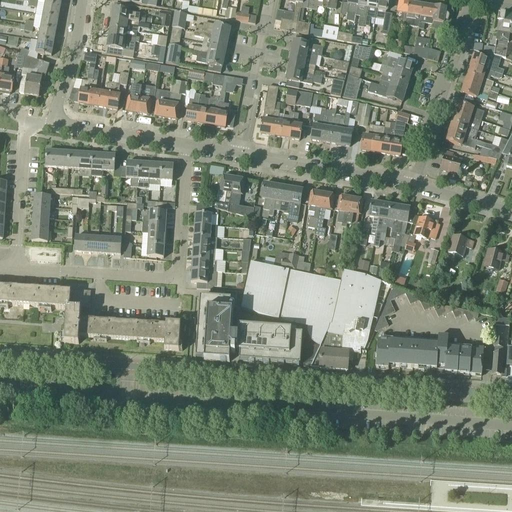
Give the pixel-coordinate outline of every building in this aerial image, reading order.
[(284,13),(277,11),(275,22),(281,23),(280,31),(297,34),(299,24),(301,10),(302,10),(302,9),(303,0),(289,0),(290,0),(292,4),(296,5),(293,22),(283,21),(284,13)] [(303,0),(302,9),(305,9),(312,10),(313,0),(303,0)] [(317,7),(323,8),(324,0),(313,0),(312,10),(317,11),(317,7)] [(324,0),(323,8),(328,9),(336,10),(337,0),(324,0)] [(356,16),(358,0),(348,0),(348,5),(342,4),(340,15),(346,16),(347,14),(356,16)] [(364,27),(365,19),(368,0),(358,0),(356,16),(356,17),(360,17),(358,28),(364,29),(364,27)] [(378,0),(368,0),(365,19),(364,27),(369,28),(371,18),(375,19),(378,0)] [(388,0),(378,0),(375,19),(384,21),(382,35),(388,36),(392,15),(385,14),(386,11),(387,12),(388,0)] [(399,25),(406,26),(409,4),(410,0),(407,0),(399,0),(398,13),(401,14),(399,25)] [(130,6),(115,4),(114,10),(113,10),(112,19),(145,25),(146,17),(134,15),(134,13),(129,12),(130,6)] [(422,6),(409,4),(406,26),(419,29),(422,6)] [(43,17),(58,20),(60,8),(45,5),(43,17)] [(435,8),(422,6),(419,29),(419,30),(423,30),(424,24),(433,25),(435,8)] [(447,34),(452,17),(453,14),(452,11),(450,9),(447,7),(444,7),(444,8),(446,8),(445,10),(435,8),(433,25),(433,26),(433,29),(447,34)] [(160,11),(159,18),(163,19),(162,27),(169,28),(171,13),(160,11)] [(172,29),(182,30),(184,31),(187,15),(174,13),(172,29)] [(256,17),(248,16),(241,14),(237,14),(235,21),(248,23),(248,24),(254,25),(256,17)] [(503,58),(506,59),(511,20),(511,17),(504,16),(502,14),(498,17),(500,19),(494,56),(503,58)] [(56,32),(58,20),(43,17),(41,30),(56,32)] [(148,30),(149,25),(145,25),(112,19),(111,29),(137,33),(138,28),(148,30)] [(197,26),(195,32),(228,39),(230,30),(204,24),(203,28),(197,26)] [(310,25),(302,24),(299,24),(297,34),(308,36),(310,26),(309,26),(310,25)] [(323,27),(321,39),(337,41),(338,34),(339,29),(323,27)] [(111,29),(109,39),(138,44),(139,39),(136,38),(137,33),(111,29)] [(171,39),(180,41),(182,30),(172,29),(171,39)] [(54,45),(56,32),(41,30),(38,42),(54,45)] [(226,49),(228,39),(195,32),(194,37),(204,39),(203,45),(226,49)] [(338,34),(337,41),(352,44),(353,38),(353,37),(338,34)] [(160,47),(165,48),(166,48),(167,38),(159,37),(157,46),(161,47),(160,47)] [(147,45),(138,44),(109,39),(108,49),(107,55),(122,58),(123,51),(145,55),(147,45)] [(169,46),(181,48),(181,47),(179,47),(180,41),(171,39),(170,46),(169,46)] [(427,61),(429,50),(430,41),(417,39),(416,49),(415,49),(415,54),(415,58),(427,61)] [(51,57),(54,45),(38,42),(36,55),(45,57),(45,56),(51,57)] [(317,58),(318,57),(321,57),(323,48),(294,42),(292,52),(317,58)] [(224,58),(226,49),(203,45),(202,49),(194,48),(193,52),(224,58)] [(166,65),(178,67),(181,48),(169,46),(166,65)] [(356,48),(353,59),(356,60),(365,62),(368,50),(356,48)] [(20,55),(24,56),(28,58),(31,53),(22,49),(20,55)] [(429,50),(427,61),(438,63),(441,53),(429,50)] [(224,58),(193,52),(192,57),(197,58),(196,63),(207,65),(208,66),(207,72),(221,74),(222,68),(224,58)] [(292,52),(290,62),(315,67),(317,58),(292,52)] [(24,56),(20,55),(18,54),(15,69),(22,70),(24,56)] [(84,63),(93,65),(95,65),(97,56),(85,54),(84,63)] [(23,70),(18,94),(39,98),(42,80),(45,80),(50,65),(39,62),(28,58),(24,56),(22,70),(23,70)] [(471,66),(502,76),(504,72),(498,70),(499,65),(474,56),(471,66)] [(383,62),(381,67),(411,76),(414,66),(388,58),(387,63),(383,62)] [(0,83),(0,91),(4,92),(4,94),(4,95),(9,96),(10,95),(10,94),(12,94),(14,79),(8,78),(9,69),(7,69),(8,62),(4,61),(0,83)] [(315,67),(290,62),(288,71),(320,78),(320,73),(314,72),(315,67)] [(349,65),(341,63),(335,62),(333,70),(346,73),(349,65)] [(146,65),(145,72),(159,74),(160,68),(146,65)] [(490,77),(495,79),(499,80),(501,79),(502,76),(471,66),(468,75),(489,82),(490,77)] [(411,76),(381,67),(379,73),(383,75),(382,77),(408,85),(411,76)] [(362,71),(351,68),(348,77),(359,80),(362,71)] [(95,71),(94,76),(88,106),(98,108),(100,93),(95,92),(97,82),(98,77),(99,72),(95,71)] [(203,83),(204,81),(205,74),(190,71),(188,78),(196,80),(196,81),(203,83)] [(299,90),(300,84),(301,83),(309,85),(311,86),(312,83),(321,85),(322,78),(320,78),(288,71),(286,81),(287,81),(286,87),(299,90)] [(120,97),(119,96),(120,91),(118,91),(119,86),(126,87),(128,75),(120,73),(120,76),(114,75),(108,110),(118,111),(120,97)] [(98,108),(108,110),(114,75),(113,75),(109,74),(105,94),(100,93),(98,108)] [(214,76),(205,74),(204,81),(203,83),(213,85),(212,86),(213,86),(214,76)] [(82,82),(79,103),(78,105),(88,106),(94,76),(88,75),(87,82),(82,82)] [(135,76),(130,75),(129,75),(128,75),(126,87),(128,87),(132,88),(132,87),(134,87),(136,76),(135,76)] [(465,85),(490,93),(493,86),(493,84),(489,82),(468,75),(465,85)] [(213,86),(222,88),(225,78),(214,76),(213,86)] [(359,80),(348,77),(343,99),(356,102),(358,91),(361,81),(359,80)] [(382,77),(379,87),(405,95),(408,85),(382,77)] [(225,78),(222,88),(221,93),(226,94),(227,85),(234,86),(235,80),(225,78)] [(344,83),(335,81),(332,96),(340,98),(344,83)] [(405,95),(379,87),(371,84),(368,93),(402,104),(405,95)] [(477,99),(487,102),(488,99),(495,101),(497,96),(490,93),(465,85),(461,94),(477,99)] [(138,115),(142,89),(137,88),(134,87),(132,87),(132,88),(130,98),(127,113),(138,115)] [(142,89),(138,115),(147,116),(150,102),(154,102),(156,89),(142,87),(142,89)] [(279,89),(268,87),(260,135),(270,137),(276,103),(278,91),(279,89)] [(285,106),(295,108),(297,93),(288,91),(287,93),(288,93),(285,106)] [(170,94),(166,93),(165,97),(160,96),(161,92),(156,92),(154,103),(159,104),(156,118),(166,119),(170,94)] [(219,101),(215,128),(225,129),(225,127),(233,128),(235,116),(228,114),(229,105),(224,105),(224,102),(226,94),(221,93),(220,100),(219,101)] [(310,106),(311,106),(312,95),(297,93),(295,108),(295,106),(310,109),(310,106)] [(176,121),(180,95),(170,94),(166,119),(176,121)] [(186,123),(196,124),(201,96),(195,95),(194,101),(190,100),(186,123)] [(205,97),(201,96),(196,124),(206,126),(210,98),(210,101),(205,100),(205,97)] [(215,128),(219,101),(220,100),(210,98),(206,126),(215,128)] [(488,109),(495,111),(497,105),(487,102),(485,108),(488,109)] [(280,138),(283,117),(279,116),(279,112),(280,104),(276,103),(270,137),(280,138)] [(352,103),(350,115),(356,116),(358,104),(353,103),(352,103)] [(370,119),(372,107),(372,106),(363,105),(361,117),(370,119)] [(480,123),(481,122),(483,116),(484,113),(458,105),(455,114),(480,123)] [(325,118),(321,143),(330,144),(335,116),(336,111),(332,110),(331,118),(325,118)] [(280,138),(290,140),(294,115),(290,114),(289,118),(283,117),(280,138)] [(398,114),(396,122),(395,125),(390,156),(400,158),(400,156),(409,157),(410,147),(402,146),(405,125),(407,125),(410,118),(398,114)] [(480,123),(455,114),(452,124),(477,133),(480,123)] [(299,115),(294,115),(290,140),(300,141),(302,127),(297,126),(299,115)] [(347,132),(350,115),(346,115),(345,115),(345,118),(340,146),(350,148),(352,133),(347,132)] [(311,141),(321,143),(325,118),(315,116),(311,141)] [(345,118),(335,116),(330,144),(340,146),(345,118)] [(390,156),(395,125),(391,124),(390,130),(385,129),(381,155),(390,156)] [(474,142),(474,141),(477,133),(452,124),(449,133),(474,142)] [(371,153),(375,128),(370,127),(368,138),(363,137),(361,151),(371,153)] [(379,128),(375,128),(371,153),(381,155),(385,129),(379,128)] [(499,132),(498,135),(507,138),(509,132),(500,129),(499,132)] [(488,159),(496,161),(498,161),(501,156),(504,151),(498,149),(474,141),(474,142),(449,133),(446,142),(461,147),(461,146),(474,150),(476,146),(492,152),(488,159)] [(506,168),(511,169),(511,135),(511,136),(508,142),(504,151),(501,156),(506,157),(506,155),(510,156),(506,168)] [(498,149),(504,151),(508,142),(501,140),(498,149)] [(45,168),(57,169),(58,153),(46,152),(45,168)] [(462,161),(452,159),(454,154),(446,152),(445,157),(444,156),(440,171),(458,176),(462,161)] [(57,169),(68,170),(69,153),(58,153),(57,169)] [(68,170),(80,171),(81,154),(69,153),(68,170)] [(80,171),(91,171),(92,155),(81,154),(80,171)] [(102,172),(103,156),(92,155),(91,171),(91,177),(102,178),(102,172)] [(103,156),(102,172),(114,173),(114,179),(120,179),(120,168),(115,168),(115,157),(103,156)] [(495,166),(496,161),(488,159),(474,156),(473,161),(488,164),(495,166)] [(137,189),(139,164),(127,163),(126,179),(131,180),(131,188),(137,189)] [(148,189),(148,186),(149,186),(150,165),(139,164),(137,189),(148,189)] [(150,165),(149,186),(160,187),(161,182),(162,165),(150,165)] [(162,165),(161,182),(172,183),(174,166),(162,165)] [(211,209),(218,211),(227,213),(233,180),(222,178),(220,192),(218,192),(216,203),(212,203),(211,209)] [(233,180),(227,213),(236,215),(237,206),(239,206),(241,196),(242,196),(244,181),(233,180)] [(265,200),(262,217),(268,219),(268,216),(274,186),(264,185),(261,199),(265,200)] [(274,186),(268,216),(273,217),(275,202),(281,203),(283,188),(274,186)] [(283,188),(281,203),(286,204),(284,214),(288,215),(289,215),(293,190),(283,188)] [(289,215),(288,217),(298,219),(300,206),(303,191),(293,190),(289,215)] [(312,193),(309,208),(308,212),(315,214),(314,220),(310,219),(308,229),(317,230),(322,195),(312,193)] [(322,195),(317,230),(316,236),(324,238),(325,231),(321,230),(323,221),(325,210),(331,211),(334,197),(322,195)] [(51,198),(35,197),(34,208),(50,209),(51,198)] [(340,213),(338,221),(342,222),(341,228),(346,229),(347,225),(351,200),(340,198),(338,212),(340,213)] [(89,200),(82,200),(77,200),(77,206),(77,209),(81,209),(82,204),(89,204),(89,200)] [(354,215),(360,216),(362,202),(351,200),(347,225),(352,226),(353,222),(354,215)] [(376,235),(381,205),(371,203),(369,217),(374,218),(371,235),(375,235),(376,235)] [(381,234),(383,220),(388,221),(390,206),(381,205),(376,235),(375,235),(373,247),(379,248),(381,234)] [(388,221),(387,228),(392,229),(390,239),(394,240),(400,208),(390,206),(388,221)] [(34,208),(33,220),(49,221),(50,209),(34,208)] [(195,226),(217,228),(218,211),(211,209),(207,208),(207,215),(195,215),(195,226)] [(255,208),(254,210),(252,220),(258,221),(261,209),(255,208)] [(400,247),(401,248),(405,235),(407,224),(408,224),(410,210),(400,208),(394,240),(395,240),(394,246),(400,247)] [(254,210),(246,209),(244,218),(252,220),(254,210)] [(143,217),(143,223),(166,225),(166,213),(147,211),(147,218),(143,217)] [(419,219),(414,235),(414,236),(428,241),(429,239),(435,241),(440,227),(433,225),(434,224),(419,219)] [(32,231),(48,232),(49,221),(33,220),(32,231)] [(149,235),(165,236),(166,225),(143,223),(142,234),(149,235)] [(217,228),(195,226),(194,238),(217,239),(217,228)] [(362,230),(359,246),(366,247),(369,232),(362,230)] [(48,244),(48,232),(32,231),(32,243),(48,244)] [(149,235),(148,246),(164,247),(165,236),(149,235)] [(335,252),(337,237),(330,236),(328,251),(335,252)] [(465,248),(469,249),(472,250),(474,244),(468,242),(468,241),(453,236),(448,254),(462,258),(465,248)] [(86,254),(87,238),(75,237),(74,253),(86,254)] [(87,238),(86,254),(98,255),(99,239),(87,238)] [(217,239),(194,238),(193,249),(215,251),(216,251),(217,239)] [(99,239),(98,255),(109,256),(110,240),(99,239)] [(110,240),(109,256),(121,256),(122,240),(110,240)] [(250,250),(251,241),(243,241),(242,250),(250,250)] [(124,245),(124,249),(123,259),(131,260),(132,245),(130,245),(124,245)] [(147,258),(157,259),(163,259),(164,247),(148,246),(147,258)] [(215,251),(193,249),(192,261),(214,262),(215,251)] [(438,253),(431,251),(426,266),(434,268),(438,253)] [(501,262),(504,263),(507,264),(509,257),(502,255),(503,254),(488,251),(483,268),(498,272),(501,262)] [(241,261),(248,261),(249,253),(242,252),(241,261)] [(281,270),(295,273),(297,263),(298,257),(290,256),(289,261),(283,260),(281,270)] [(192,272),(215,273),(216,273),(217,263),(214,262),(192,261),(192,272)] [(310,266),(303,264),(297,263),(295,273),(308,276),(310,266)] [(308,276),(295,273),(281,270),(251,264),(244,298),(241,309),(264,317),(279,322),(289,324),(303,327),(307,328),(307,330),(307,332),(307,334),(308,336),(308,338),(309,340),(310,341),(312,343),(313,344),(314,345),(316,346),(318,347),(320,348),(325,339),(325,337),(326,335),(329,326),(331,326),(332,323),(333,323),(333,324),(355,329),(355,326),(358,326),(357,330),(370,333),(381,283),(366,276),(343,271),(341,283),(336,282),(324,279),(315,277),(308,276)] [(469,278),(473,268),(466,265),(459,281),(468,285),(471,279),(469,278)] [(197,290),(203,291),(212,291),(212,288),(217,289),(218,274),(215,273),(192,272),(191,284),(197,284),(197,290)] [(499,281),(498,285),(495,293),(497,293),(505,296),(508,284),(499,281)] [(468,323),(477,319),(478,314),(435,305),(392,288),(374,333),(376,333),(388,328),(384,318),(395,313),(390,302),(405,295),(410,306),(419,301),(424,312),(434,308),(439,319),(452,313),(456,320),(465,316),(468,323)] [(0,305),(66,310),(66,315),(70,318),(69,322),(65,322),(64,344),(79,345),(79,338),(165,343),(164,351),(179,352),(181,325),(166,324),(166,325),(172,325),(172,329),(80,323),(81,311),(89,312),(91,292),(68,291),(67,296),(0,291),(0,305)] [(215,299),(200,298),(196,359),(204,360),(204,363),(230,365),(230,362),(239,362),(300,367),(302,336),(303,327),(289,324),(279,322),(264,317),(241,309),(244,298),(240,298),(239,301),(236,301),(236,293),(225,292),(224,300),(215,299)] [(224,300),(225,292),(216,292),(215,299),(224,300)] [(329,326),(326,335),(343,338),(341,353),(348,354),(353,354),(360,354),(360,350),(364,351),(367,343),(370,333),(357,330),(358,326),(355,326),(355,329),(333,324),(333,323),(332,323),(331,326),(329,326)] [(320,370),(348,372),(348,354),(341,353),(343,338),(326,335),(325,337),(325,339),(320,348),(310,369),(320,370)] [(389,367),(437,371),(437,368),(445,368),(445,374),(481,377),(484,349),(479,349),(479,352),(447,350),(448,337),(439,336),(438,346),(378,342),(376,369),(388,370),(389,367)] [(503,348),(503,341),(494,340),(494,348),(503,348)] [(503,354),(493,354),(492,375),(501,376),(503,354)]
